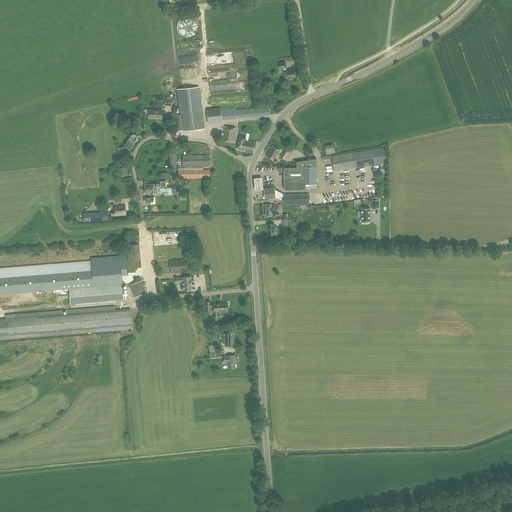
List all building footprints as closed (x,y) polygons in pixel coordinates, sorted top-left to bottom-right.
[(283,68),(284,71),(285,79),(288,78),(288,80),(293,79),(293,78),(296,77),(295,69),(286,70),(286,67),(286,62),(280,63),(280,68),(283,68)] [(183,131),(198,129),(203,129),(199,87),(178,89),(181,114),(176,114),(178,131),(183,130),(183,131)] [(164,106),(172,106),(173,97),(167,97),(166,99),(164,99),(164,106)] [(236,108),(220,109),(220,108),(207,109),(208,124),(222,122),(222,120),(270,115),(269,107),(236,110),(236,108)] [(162,119),(162,110),(148,109),(148,118),(162,119)] [(224,127),(223,141),(235,142),(237,128),(224,127)] [(139,140),(139,135),(137,132),(132,131),(129,134),(128,138),(129,139),(124,146),(130,150),(135,142),(139,140)] [(253,153),(256,142),(248,140),(249,136),(246,135),(246,138),(240,137),(237,149),(253,153)] [(326,155),(335,153),(333,144),(325,146),(326,155)] [(274,161),(280,151),(272,145),(266,156),(274,161)] [(286,147),(280,156),(285,159),(291,150),(286,147)] [(334,171),(357,168),(376,164),(374,149),(355,152),(332,156),(332,155),(330,156),(330,155),(325,155),(325,156),(321,157),(322,160),(332,158),(334,171)] [(179,167),(211,167),(211,156),(197,156),(197,159),(184,159),(184,161),(179,161),(179,167)] [(316,184),(317,184),(316,167),(316,159),(296,162),(297,168),(294,168),(284,168),(284,190),(294,190),(294,189),(317,189),(316,184)] [(127,170),(126,162),(120,163),(121,171),(122,177),(129,175),(128,170),(127,170)] [(255,190),(263,189),(262,178),(254,179),(255,190)] [(310,194),(283,194),(275,190),(275,188),(264,189),(264,199),(275,198),(282,201),(282,205),(294,205),(310,205),(310,194)] [(334,200),(334,213),(342,213),(343,200),(334,200)] [(280,215),(279,204),(271,205),(271,204),(265,205),(266,216),(272,216),(272,215),(280,215)] [(126,215),(125,205),(115,206),(115,212),(111,213),(111,216),(126,215)] [(108,220),(108,212),(82,214),(83,222),(108,220)] [(282,222),(283,235),(289,234),(288,229),(291,229),(290,222),(282,222)] [(278,235),(277,226),(274,227),(274,223),(267,224),(268,236),(278,235)] [(128,261),(140,260),(139,244),(127,245),(128,261)] [(187,271),(186,259),(173,261),(173,262),(170,262),(171,273),(187,271)] [(135,278),(137,282),(130,285),(135,297),(146,293),(141,280),(140,276),(135,278)] [(183,290),(192,289),(191,283),(192,283),(191,281),(191,276),(176,278),(176,282),(183,281),(183,290)] [(123,300),(122,285),(70,289),(71,304),(108,301),(109,304),(115,303),(115,300),(123,300)] [(219,312),(228,311),(227,303),(213,304),(210,304),(210,301),(206,301),(207,310),(208,313),(210,315),(214,314),(214,317),(219,316),(219,312)] [(0,339),(132,329),(130,309),(0,319),(0,339)] [(226,346),(234,345),(233,332),(222,333),(223,342),(226,342),(226,346)] [(235,368),(234,355),(227,356),(223,356),(224,362),(227,362),(228,369),(235,368)]
